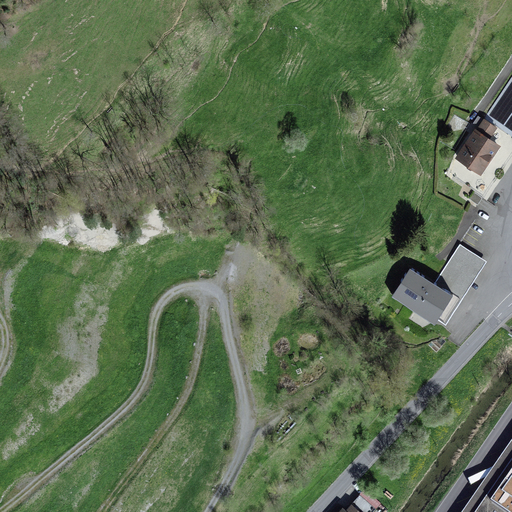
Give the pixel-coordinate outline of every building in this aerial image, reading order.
[(511,77),(485,117),(486,118),(511,137),(511,77)] [(479,117),(454,156),(447,175),(487,202),(511,164),(511,137),(486,118),(484,120),(479,117)] [(436,281),(411,263),(393,292),(445,324),(486,260),(460,244),(436,281)] [(511,511),(511,463),(477,511),(511,511)] [(343,505),(336,511),(371,511),(376,507),(360,493),(346,508),(343,505)]
